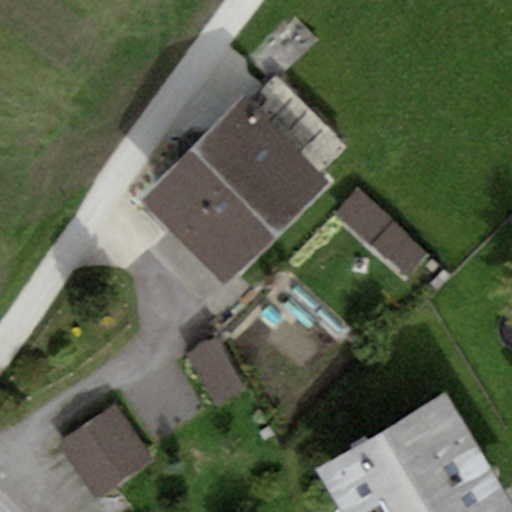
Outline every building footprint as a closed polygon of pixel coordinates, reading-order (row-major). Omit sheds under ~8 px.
[(248,102),(302,157),(329,130),(275,76),(248,102)] [(224,287),(328,184),(302,157),(248,102),(244,98),(139,202),(224,287)] [(431,254),(357,188),(332,216),(405,281),(431,254)] [(218,338),(185,357),(216,408),(248,389),(218,338)] [(511,511),(511,504),(444,394),(316,471),(340,511),(511,511)] [(114,407),(58,442),(95,499),(152,464),(114,407)]
